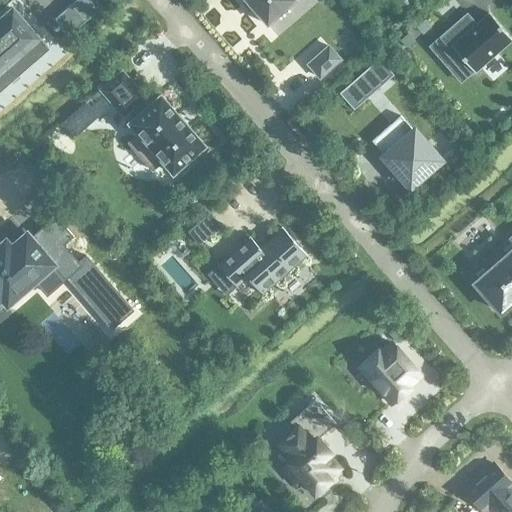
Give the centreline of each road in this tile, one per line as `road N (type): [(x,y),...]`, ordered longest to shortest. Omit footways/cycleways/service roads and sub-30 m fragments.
road 1 (residential): [(495,383),(164,0)]
road 2 (residential): [(379,511),(439,433),(495,383)]
